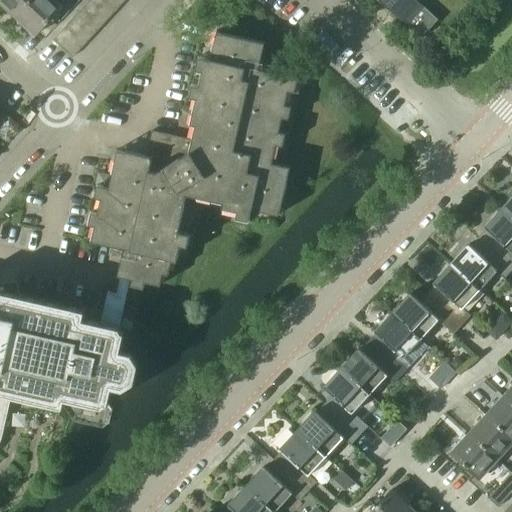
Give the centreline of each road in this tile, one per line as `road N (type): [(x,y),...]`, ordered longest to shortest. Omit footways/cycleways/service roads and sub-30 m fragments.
road 1 (tertiary): [(131,511),(476,141)]
road 2 (residential): [(458,511),(397,453),(501,348)]
road 3 (residential): [(476,141),(328,0)]
road 4 (residential): [(169,0),(58,113)]
